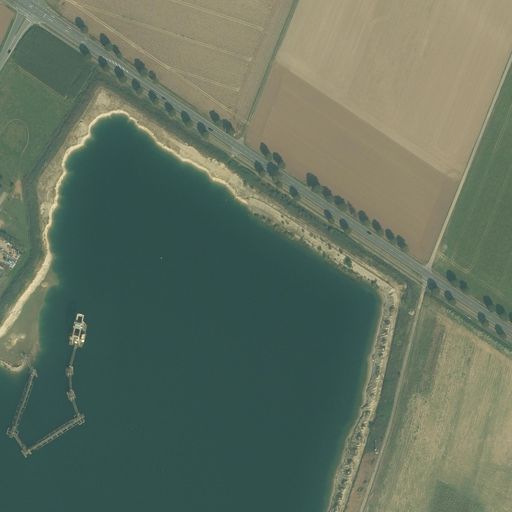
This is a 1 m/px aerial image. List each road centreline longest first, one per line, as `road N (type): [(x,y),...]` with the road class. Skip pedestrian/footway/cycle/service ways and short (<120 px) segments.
road 1 (primary): [(32,8),(511,332)]
road 2 (track): [(429,264),(511,56)]
road 3 (track): [(229,160),(297,0)]
